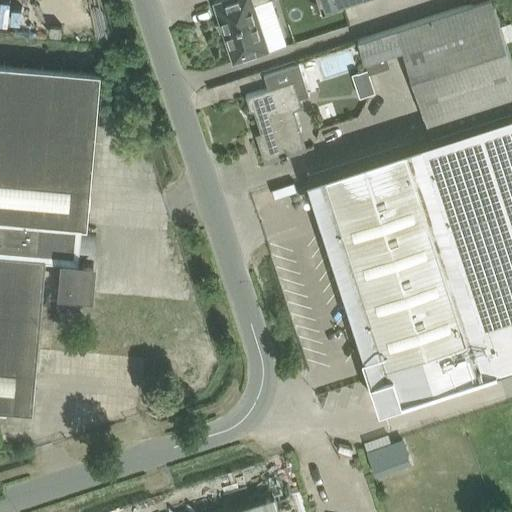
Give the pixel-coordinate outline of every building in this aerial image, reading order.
[(217,0),(214,1),(233,62),(270,50),(254,4),(265,0),(217,0)] [(323,0),(326,9),(353,0),(323,0)] [(397,27),(359,39),(365,58),(387,52),(403,47),(404,51),(431,134),(450,128),(511,108),(511,62),(505,40),(511,37),(511,25),(511,22),(500,26),(491,0),(479,0),(416,21),(397,27)] [(344,8),(330,13),(334,25),(335,25),(349,21),(359,17),(355,8),(351,9),(350,6),(344,8)] [(339,30),(292,42),(295,54),(341,42),(339,30)] [(370,59),(371,67),(395,63),(393,55),(370,59)] [(269,87),(246,95),(251,110),(254,109),(264,139),(259,141),(266,161),(306,149),(300,130),(302,129),(295,108),(303,106),(300,97),(310,94),(299,62),(264,73),(269,87)] [(96,74),(76,72),(0,65),(0,409),(33,412),(47,259),(65,261),(62,289),(92,292),(94,262),(79,261),(80,251),(89,252),(91,233),(82,233),(85,203),(77,202),(79,185),(87,186),(96,74)] [(369,70),(352,72),(360,96),(376,91),(369,70)] [(511,109),(307,176),(382,405),(497,367),(494,356),(511,349),(511,109)] [(304,251),(275,260),(284,286),(312,277),(304,251)] [(56,377),(79,377),(79,347),(56,347),(56,377)] [(343,390),(350,409),(368,403),(361,384),(343,390)] [(410,435),(373,449),(382,474),(419,461),(410,435)] [(280,511),(275,494),(220,511),(280,511)]
